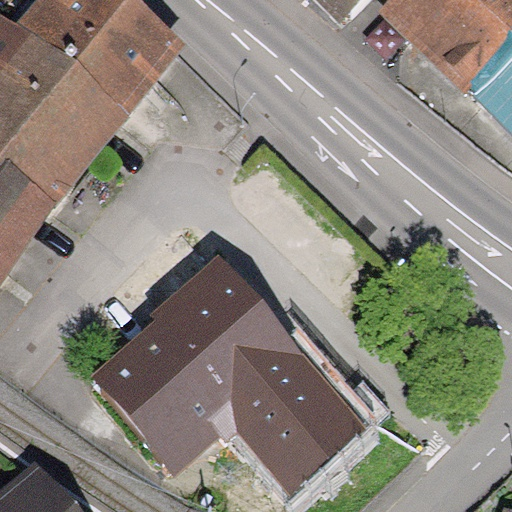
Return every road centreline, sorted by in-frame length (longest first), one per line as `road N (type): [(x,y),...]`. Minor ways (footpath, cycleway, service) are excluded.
road 1 (primary): [(511,271),(440,220),(200,0)]
road 2 (unclassified): [(511,418),(424,511)]
